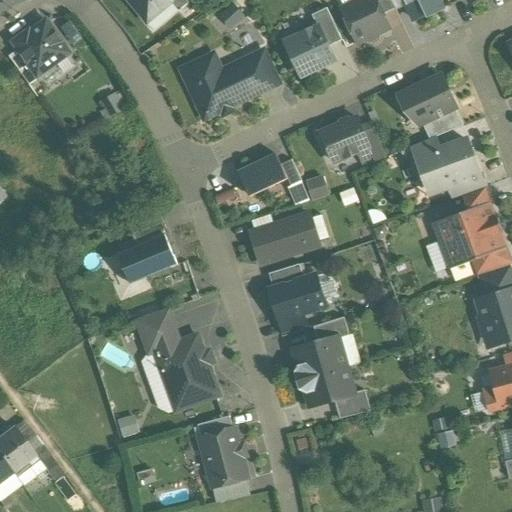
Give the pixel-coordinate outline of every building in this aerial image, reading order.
[(170,0),(128,0),(147,23),(172,3),(172,2),(170,0)] [(189,4),(186,0),(170,0),(172,2),(172,3),(179,12),(189,4)] [(365,0),(342,11),(357,44),(389,28),(383,15),(375,0),(365,0)] [(396,10),(391,0),(375,0),(383,15),(396,10)] [(442,10),(437,0),(404,0),(415,22),(442,10)] [(219,16),(229,28),(244,16),(234,3),(219,16)] [(343,41),(327,9),(312,16),(315,22),(318,29),(319,29),(328,48),(343,41)] [(47,22),(30,34),(29,32),(14,43),(19,50),(38,77),(70,54),(47,22)] [(315,22),(294,31),(298,39),(318,29),(315,22)] [(298,39),(286,44),(302,76),(334,61),(328,48),(319,29),(318,29),(298,39)] [(38,77),(19,50),(9,57),(30,86),(39,79),(38,77)] [(264,52),(245,61),(261,93),(279,85),(264,52)] [(245,61),(220,73),(211,70),(206,59),(182,71),(205,120),(261,93),(245,61)] [(441,77),(405,94),(413,111),(420,125),(422,124),(455,109),(456,108),(441,77)] [(115,111),(130,104),(123,91),(108,98),(115,111)] [(405,95),(397,98),(405,114),(413,111),(405,95)] [(455,109),(422,124),(430,140),(435,139),(463,127),(455,109)] [(357,119),(322,134),(324,137),(321,141),(323,147),(328,148),(329,149),(327,150),(328,151),(329,151),(334,163),(369,149),(357,119)] [(430,140),(413,148),(418,160),(440,152),(440,151),(435,139),(430,140)] [(467,141),(440,151),(440,152),(418,160),(431,195),(449,188),(448,187),(479,175),(467,141)] [(274,155),(240,172),(253,198),(287,181),(280,167),(274,155)] [(291,161),(280,167),(287,181),(291,188),(302,183),(291,161)] [(479,175),(448,187),(449,188),(453,200),(462,197),(486,188),(487,188),(482,174),(479,175)] [(486,188),(462,197),(468,212),(489,204),(491,203),(486,188)] [(495,220),(489,204),(468,212),(433,225),(450,271),(473,262),(506,250),(500,234),(503,233),(498,219),(495,220)] [(170,233),(161,211),(129,225),(138,247),(170,233)] [(309,216),(252,234),(262,265),(319,246),(309,216)] [(131,286),(178,266),(166,236),(119,255),(131,286)] [(506,250),(473,262),(478,276),(511,265),(511,266),(511,265),(511,260),(508,250),(506,250)] [(300,265),(269,275),(274,290),(305,280),(300,265)] [(511,265),(478,276),(485,300),(511,291),(511,267),(511,266),(511,265)] [(274,290),(270,291),(280,322),(305,314),(326,307),(316,277),(305,280),(274,290)] [(511,291),(485,300),(478,302),(482,315),(479,321),(481,327),(487,330),(492,346),(509,340),(510,342),(511,340),(511,291)] [(150,354),(180,343),(169,314),(140,324),(150,354)] [(305,314),(280,322),(285,337),(310,329),(305,314)] [(345,318),(314,328),(318,344),(338,339),(339,340),(350,336),(345,318)] [(220,396),(198,337),(155,353),(177,412),(220,396)] [(318,344),(295,351),(299,368),(296,374),(298,382),(347,368),(339,340),(338,339),(318,344)] [(347,368),(298,382),(301,390),(307,394),(311,408),(335,401),(354,395),(354,394),(347,368)] [(511,369),(508,370),(492,374),(496,390),(485,392),(490,411),(511,404),(511,369)] [(354,395),(335,401),(340,420),(371,412),(365,391),(354,394),(354,395)] [(230,417),(198,426),(201,437),(233,429),(230,417)] [(42,446),(24,421),(14,428),(32,453),(42,446)] [(13,428),(0,438),(0,457),(11,472),(34,455),(32,453),(14,428),(13,428)] [(201,437),(199,438),(213,490),(229,486),(249,480),(235,428),(233,429),(201,437)] [(63,474),(42,446),(32,453),(34,455),(53,482),(63,474)] [(0,457),(0,481),(11,472),(0,457)] [(229,486),(214,490),(218,504),(232,500),(229,486)]
